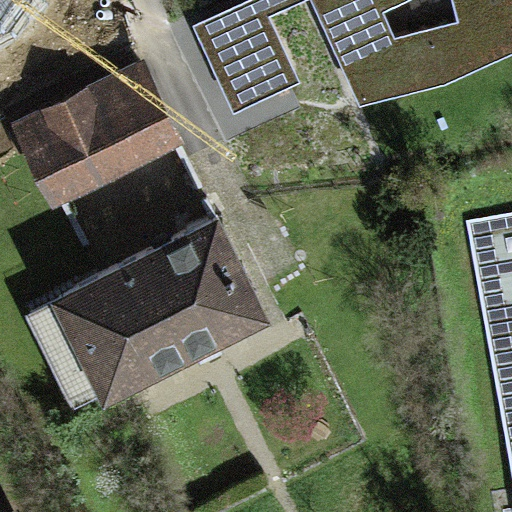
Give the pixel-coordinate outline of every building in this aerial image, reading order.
[(313,0),(348,99),(500,45),(483,0),(313,0)] [(241,7),(192,27),(219,95),(269,75),(241,7)] [(158,138),(133,78),(27,123),(53,183),(158,138)] [(511,198),(471,205),(511,460),(511,198)] [(249,318),(208,230),(59,300),(100,388),(249,318)]
